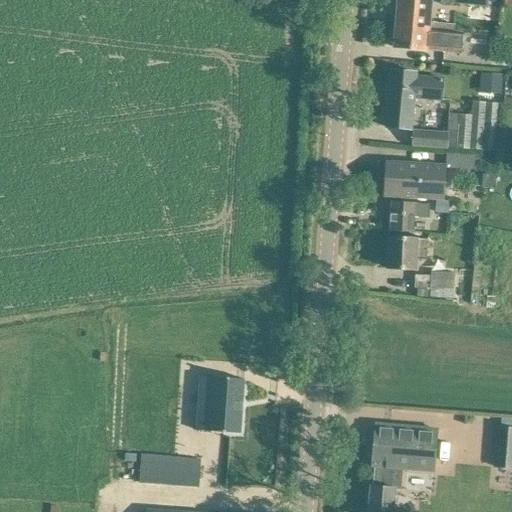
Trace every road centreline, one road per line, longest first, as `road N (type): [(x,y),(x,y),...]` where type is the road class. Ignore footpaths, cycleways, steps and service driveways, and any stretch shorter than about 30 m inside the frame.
road 1 (unclassified): [(305,511),(346,0)]
road 2 (unknown): [(511,366),(460,351),(319,338)]
